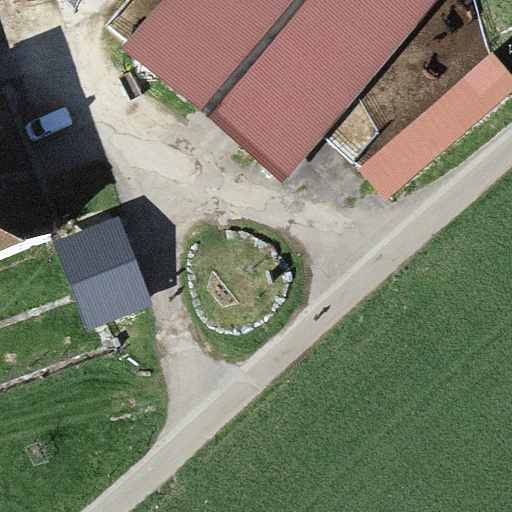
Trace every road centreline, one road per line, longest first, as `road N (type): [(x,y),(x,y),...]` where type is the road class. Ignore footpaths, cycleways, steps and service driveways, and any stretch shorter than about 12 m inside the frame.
road 1 (unclassified): [(511,145),(102,511)]
road 2 (track): [(193,429),(130,164),(84,44),(91,0)]
